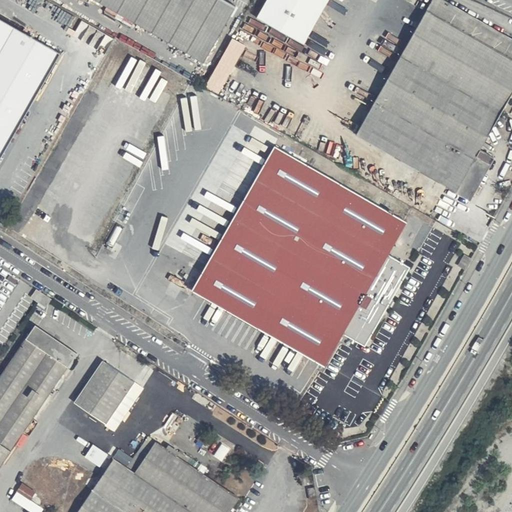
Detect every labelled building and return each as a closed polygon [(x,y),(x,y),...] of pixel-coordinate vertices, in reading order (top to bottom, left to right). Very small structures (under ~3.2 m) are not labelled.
[(228,0),(97,0),(203,60),(236,4),(228,0)] [(327,0),(267,0),(257,19),(304,45),(327,0)] [(511,91),(511,43),(439,0),(433,0),(357,129),(470,199),(493,158),(479,148),(511,91)] [(0,17),(0,155),(60,53),(0,17)] [(234,36),(206,84),(220,92),(247,44),(234,36)] [(324,175),(276,147),(193,290),(326,366),(345,332),(367,345),(409,269),(387,257),(406,221),(324,175)] [(469,256),(461,251),(456,261),(464,266),(469,256)] [(52,298),(36,288),(30,298),(37,302),(45,308),(52,298)] [(0,468),(76,352),(35,325),(0,375),(0,468)] [(146,384),(105,356),(74,401),(116,429),(146,384)] [(340,417),(335,426),(340,429),(346,421),(340,417)] [(134,467),(201,511),(228,511),(238,499),(153,440),(134,467)] [(86,455),(101,465),(109,452),(94,443),(86,455)] [(201,511),(134,467),(133,469),(115,458),(78,511),(201,511)] [(36,511),(41,511),(44,507),(32,499),(37,490),(23,482),(13,498),(36,511)]
